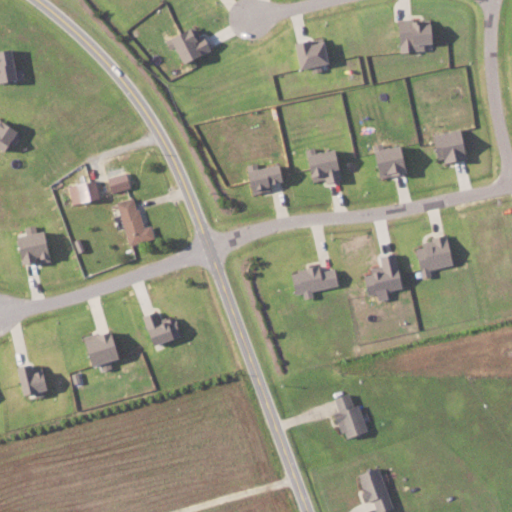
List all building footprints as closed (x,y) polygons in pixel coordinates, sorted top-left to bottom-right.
[(393,20),(394,51),(422,50),(421,43),(429,42),(429,19),(393,20)] [(196,37),(192,24),(164,35),(174,62),(208,49),(203,34),(196,37)] [(293,68),(322,62),(317,40),(305,43),(304,38),(288,42),(293,68)] [(9,47),(0,48),(0,80),(21,77),(19,68),(13,69),(9,47)] [(8,143),(16,131),(0,121),(0,146),(4,140),(8,143)] [(435,164),(465,157),(458,128),(428,135),(435,164)] [(366,151),(372,178),(404,171),(398,144),(366,151)] [(306,182),(322,178),(323,182),(339,178),(332,148),(300,155),(306,182)] [(278,164),(240,169),(244,194),(266,190),(264,182),(280,180),(278,164)] [(109,194),(105,175),(66,184),(70,203),(109,194)] [(140,226),(132,196),(114,201),(126,245),(152,237),(148,223),(140,226)] [(43,229),(8,237),(14,264),(33,259),(33,261),(49,258),(43,229)] [(426,268),(450,264),(444,233),(426,236),(428,245),(412,248),(417,277),(427,275),(426,268)] [(398,288),(393,252),(376,255),(377,266),(367,267),(368,274),(359,275),(362,295),(373,293),(374,300),(384,298),(383,291),(398,288)] [(334,267),(317,270),(316,265),(286,270),(290,294),(299,293),(300,298),(309,296),(308,290),(336,285),(334,267)] [(145,344),(178,336),(172,315),(156,320),(153,310),(137,314),(145,344)] [(110,330),(76,338),(83,366),(96,363),(97,370),(108,367),(106,359),(116,356),(110,330)] [(41,369),(25,372),(24,364),(10,366),(15,395),(30,392),(31,394),(45,391),(41,369)] [(363,431),(355,403),(350,405),(346,392),(330,397),(335,416),(332,417),(339,438),(363,431)] [(353,472),(361,502),(369,500),(373,511),(388,508),(376,466),(353,472)]
